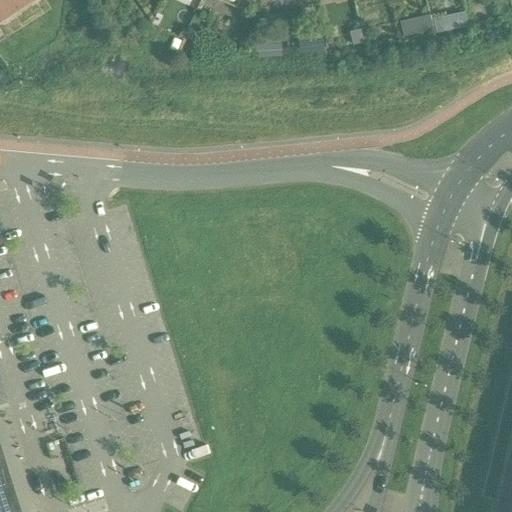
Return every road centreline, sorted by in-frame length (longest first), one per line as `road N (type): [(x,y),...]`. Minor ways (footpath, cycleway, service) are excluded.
road 1 (secondary): [(419,501),(493,214)]
road 2 (secondary): [(442,217),(386,440)]
road 3 (unclassified): [(335,166),(233,176),(120,171)]
road 4 (unclassified): [(457,187),(379,167),(335,166)]
